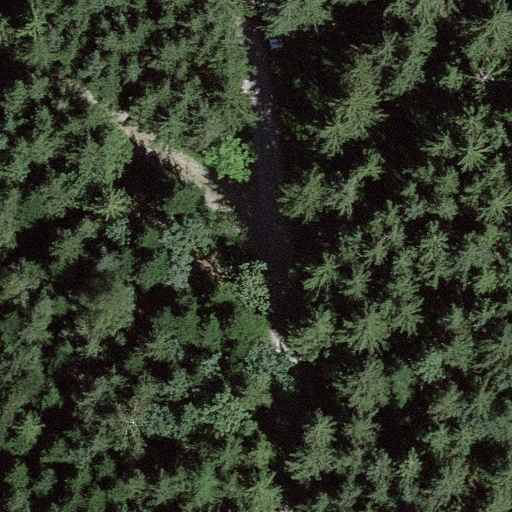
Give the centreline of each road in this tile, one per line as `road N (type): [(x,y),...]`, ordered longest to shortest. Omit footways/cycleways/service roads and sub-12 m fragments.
road 1 (track): [(292,511),(285,311),(246,0)]
road 2 (track): [(279,246),(120,140),(0,81)]
